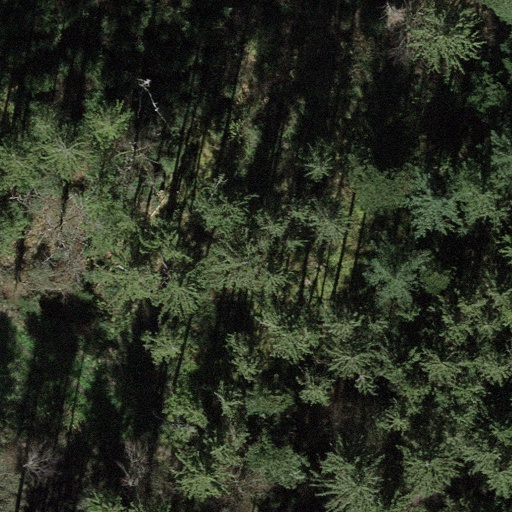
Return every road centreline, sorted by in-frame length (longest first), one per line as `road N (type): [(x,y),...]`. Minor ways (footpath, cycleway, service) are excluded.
road 1 (track): [(0,242),(302,468)]
road 2 (track): [(261,511),(302,468),(511,411)]
